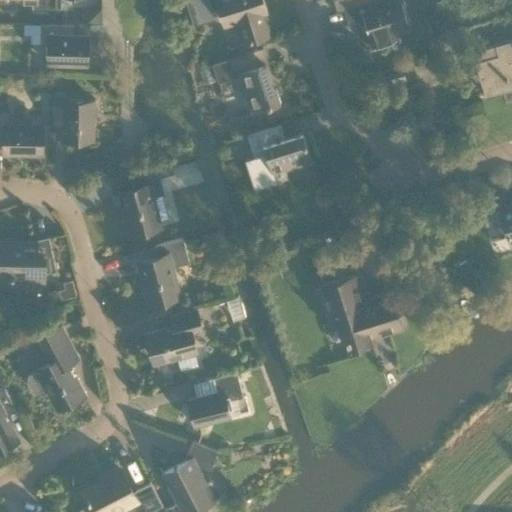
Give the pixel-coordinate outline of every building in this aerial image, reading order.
[(32,9),(47,9),(47,0),(23,0),(23,3),(32,3),(32,9)] [(47,0),(47,9),(48,9),(60,9),(60,8),(59,0),(47,0)] [(227,25),(237,22),(244,45),(272,36),(260,0),(186,0),(194,24),(215,17),(213,10),(221,8),(227,25)] [(342,10),(342,9),(368,0),(330,0),(334,12),(342,10)] [(368,0),(342,9),(342,10),(347,25),(361,21),(369,48),(379,45),(380,47),(384,45),(384,44),(399,39),(395,24),(408,20),(402,0),(368,0)] [(48,23),(60,24),(60,8),(60,9),(48,9),(48,10),(48,23)] [(32,23),(48,23),(48,10),(32,10),(32,23)] [(46,64),(86,65),(87,36),(73,36),(73,25),(40,24),(39,48),(46,48),(46,64)] [(511,38),(459,55),(463,67),(477,62),(486,92),(507,85),(508,89),(511,87),(511,38)] [(218,81),(240,75),(251,110),(280,102),(274,85),(272,85),(265,64),(268,64),(263,48),(213,63),(218,81)] [(387,71),(392,85),(406,80),(401,66),(387,71)] [(63,140),(91,140),(92,101),(65,101),(65,93),(53,93),(52,126),(63,126),(63,140)] [(8,113),(0,113),(0,145),(2,146),(2,154),(42,154),(42,126),(8,126),(8,113)] [(253,156),(246,158),(254,185),(274,178),(273,173),(285,169),(312,161),(303,132),(285,138),(280,125),(247,135),(253,156)] [(160,177),(173,173),(170,165),(157,168),(160,177)] [(152,196),(164,193),(160,177),(157,168),(133,175),(136,187),(120,192),(131,230),(159,222),(152,196)] [(511,240),(511,205),(499,209),(509,241),(511,240)] [(203,246),(212,244),(209,232),(200,234),(203,246)] [(44,273),(56,270),(48,237),(33,240),(33,242),(0,242),(0,277),(26,278),(26,282),(44,282),(44,273)] [(171,266),(189,261),(182,237),(153,245),(156,257),(139,262),(150,300),(178,292),(171,266)] [(374,336),(403,326),(393,294),(371,301),(361,272),(321,285),(333,321),(342,318),(352,348),(375,341),(374,336)] [(194,333),(202,331),(195,307),(172,313),(175,325),(148,333),(156,361),(177,355),(181,369),(197,364),(195,354),(200,353),(194,333)] [(78,356),(69,339),(62,325),(39,336),(52,362),(28,375),(27,379),(33,390),(37,391),(47,387),(56,404),(82,391),(67,362),(78,356)] [(197,396),(187,399),(194,426),(230,416),(226,400),(235,397),(243,395),(236,370),(212,377),(216,391),(197,396)] [(0,444),(16,436),(3,412),(14,406),(2,384),(0,385),(0,444)] [(209,467),(216,450),(191,439),(184,455),(185,458),(161,471),(181,511),(193,511),(215,501),(200,472),(209,467)] [(83,490),(88,500),(85,501),(87,505),(74,511),(112,511),(123,507),(126,511),(147,511),(162,505),(149,480),(132,489),(122,470),(83,490)]
